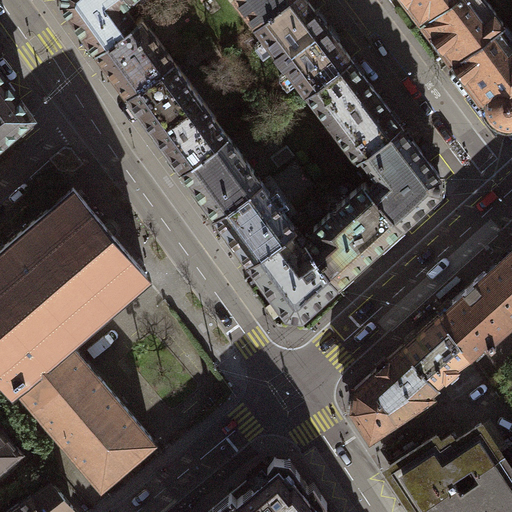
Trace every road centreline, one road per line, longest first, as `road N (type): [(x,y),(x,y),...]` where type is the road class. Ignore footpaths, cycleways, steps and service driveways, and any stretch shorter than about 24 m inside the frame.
road 1 (tertiary): [(88,116),(283,389)]
road 2 (tertiary): [(283,389),(505,191)]
road 3 (residential): [(358,0),(505,191)]
road 4 (tertiary): [(137,511),(283,389)]
road 5 (tertiary): [(283,389),(369,511)]
road 6 (tertiary): [(3,0),(88,116)]
